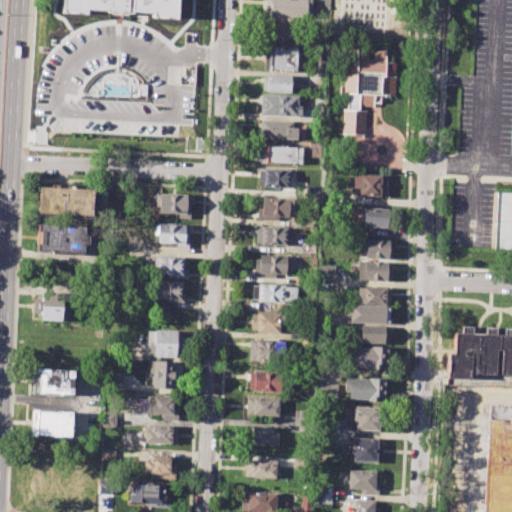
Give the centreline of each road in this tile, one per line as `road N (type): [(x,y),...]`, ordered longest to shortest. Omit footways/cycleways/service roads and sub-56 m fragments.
road 1 (residential): [(227,0),(205,511)]
road 2 (residential): [(434,0),(418,511)]
road 3 (primary): [(0,435),(23,0)]
road 4 (residential): [(219,173),(15,162)]
